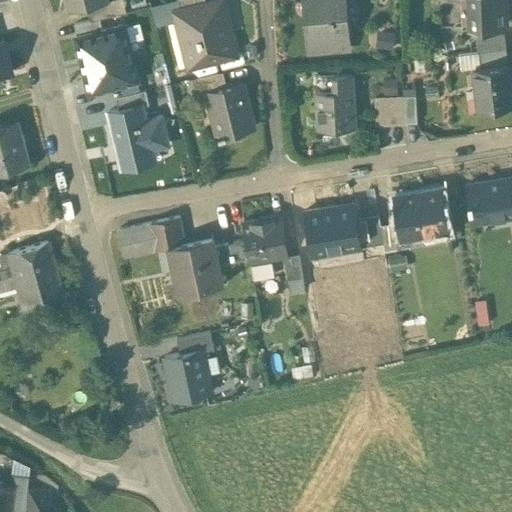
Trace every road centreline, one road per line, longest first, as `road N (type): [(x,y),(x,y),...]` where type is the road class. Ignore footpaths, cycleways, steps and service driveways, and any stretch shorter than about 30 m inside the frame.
road 1 (residential): [(162,470),(88,210)]
road 2 (residential): [(280,178),(511,138)]
road 3 (residential): [(88,210),(30,0)]
road 4 (residential): [(88,210),(280,178)]
road 5 (residential): [(280,178),(262,0)]
road 6 (residential): [(0,420),(98,463),(162,470)]
